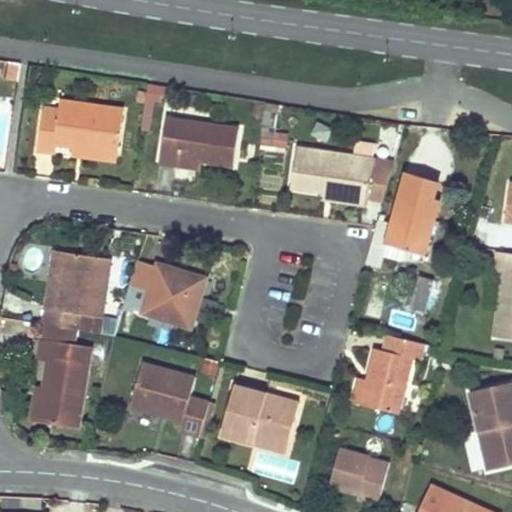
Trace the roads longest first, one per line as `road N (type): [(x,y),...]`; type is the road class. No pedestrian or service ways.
road 1 (tertiary): [(135,0),(511,54)]
road 2 (residential): [(271,231),(343,246),(348,254),(327,350),(287,361),(266,354),(246,331)]
road 3 (residential): [(0,191),(271,231)]
road 4 (residential): [(234,511),(127,483),(0,471)]
